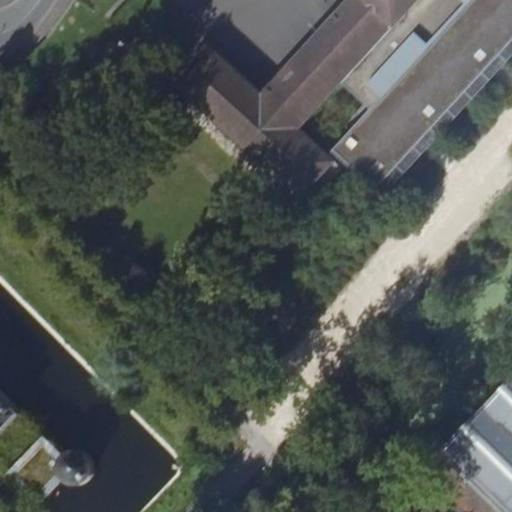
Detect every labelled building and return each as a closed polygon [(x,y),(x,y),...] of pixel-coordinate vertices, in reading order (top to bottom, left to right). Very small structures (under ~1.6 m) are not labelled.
[(350,0),(264,95),(215,50),(181,87),(301,198),(335,161),(300,128),(342,82),(395,25),(398,27),(422,0),(350,0)] [(376,190),(511,39),(511,0),(422,0),(398,27),(395,25),(342,82),(374,108),(335,152),(376,190)] [(491,511),(511,511),(511,391),(442,463),(491,511)] [(0,440),(23,418),(0,394),(0,440)] [(62,468),(63,472),(63,474),(65,477),(67,480),(71,483),(75,485),(79,485),(83,485),(88,483),(90,480),(93,477),(96,472),(97,468),(97,466),(96,462),(95,458),(92,455),(89,453),(85,451),(80,450),(76,451),(72,452),(67,456),(64,460),(62,464),(62,468)]
